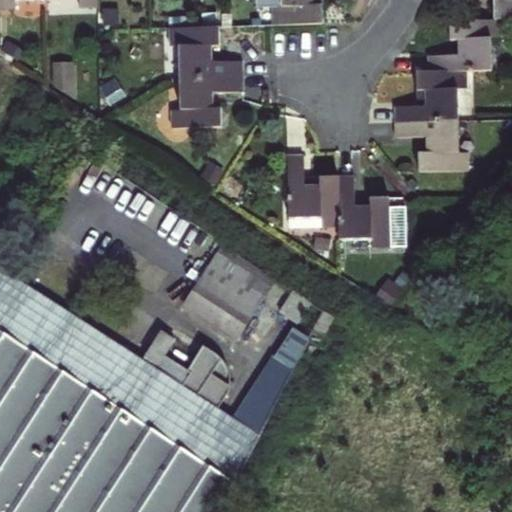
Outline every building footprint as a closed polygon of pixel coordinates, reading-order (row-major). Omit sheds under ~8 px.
[(259,0),(268,0),(274,0),(275,17),(324,16),(323,0),(259,0)] [(497,3),(453,5),(454,20),(464,20),(464,36),(433,37),(434,57),(470,55),(497,53),(496,19),(505,19),(504,2),(497,3)] [(195,20),(170,21),(170,41),(180,41),(181,74),(243,71),(242,55),(220,56),(211,56),(211,40),(219,39),(219,19),(195,20)] [(211,56),(220,56),(219,39),(211,40),(211,56)] [(398,111),(463,108),(462,77),(471,76),(470,55),(434,57),(421,57),(421,78),(430,78),(429,93),(422,93),(397,94),(398,111)] [(66,89),(67,64),(55,63),(53,88),(66,89)] [(243,71),(181,74),(182,105),(172,106),(173,126),(221,124),(221,104),(213,104),(212,88),(243,87),(243,71)] [(430,78),(421,78),(422,93),(429,93),(430,78)] [(463,108),(398,111),(399,126),(428,126),(431,128),(431,142),(421,143),(421,160),(473,159),(472,141),(464,140),(463,108)] [(309,179),(309,170),(309,150),(291,149),(291,212),(325,213),(325,220),(340,220),(339,171),(324,170),(324,179),(309,179)] [(324,179),(324,170),(309,170),(309,179),(324,179)] [(357,171),(339,171),(340,220),(340,235),(374,235),(375,243),(389,243),(389,192),(374,192),(374,202),(358,201),(357,171)] [(390,207),(391,249),(406,248),(405,207),(390,207)] [(217,511),(251,446),(323,308),(291,287),(278,307),(297,319),(234,417),(0,267),(0,511),(217,511)]
